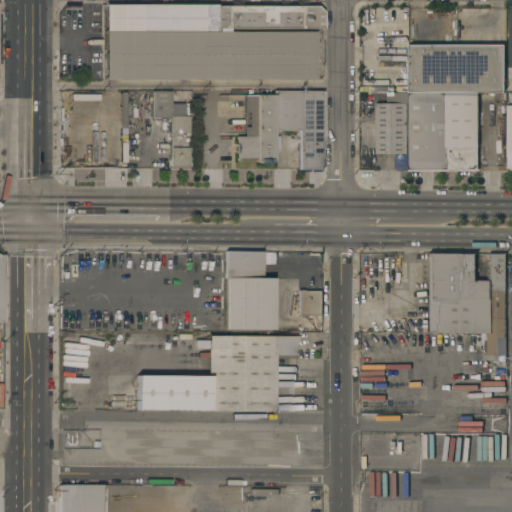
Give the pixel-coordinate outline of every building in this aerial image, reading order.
[(409,92),(406,92),(406,81),(359,81),(359,56),(396,56),(396,50),(359,50),(359,37),(374,37),(375,29),(359,29),(359,4),(396,4),(396,40),(408,40),(409,92)] [(215,5),(215,6),(316,6),(322,12),(322,29),(227,29),(227,32),(312,32),(312,80),(103,79),(103,31),(103,5),(215,5)] [(409,92),(408,40),(409,40),(409,43),(504,44),(504,92),(451,92),(409,92)] [(170,91),(170,104),(183,104),(183,116),(187,116),(187,148),(187,166),(169,166),(169,148),(169,117),(150,117),(150,91),(170,91)] [(273,91),(297,91),(297,130),(273,130),(273,95),(273,91)] [(323,91),(322,151),(324,151),(324,167),(322,167),(322,169),(297,169),(298,130),(297,130),(297,91),(323,91)] [(374,153),(375,102),(386,103),(387,92),(406,92),(409,92),(407,154),(374,153)] [(451,101),(445,101),(445,147),(478,147),(478,170),(456,169),(456,170),(407,170),(407,154),(409,92),(451,92),(451,101)] [(273,130),(272,162),(271,162),(271,161),(270,161),(270,163),(258,163),(258,162),(255,162),(255,161),(235,161),(235,158),(236,158),(236,153),(234,153),(234,144),(235,144),(235,136),(243,136),(243,95),(273,95),(273,130)] [(224,252),(262,252),(262,279),(271,279),(272,331),(225,331),(224,252)] [(475,253),(475,280),(490,280),(490,255),(488,255),(488,253),(505,253),(505,291),(506,291),(506,354),(486,354),(486,334),(429,334),(429,253),(475,253)] [(322,290),(322,315),(297,315),(297,290),(322,290)] [(135,376),(206,377),(206,349),(194,349),(194,340),(206,340),(206,336),(296,336),(296,355),(273,355),(273,411),(135,411),(135,376)] [(101,485),(101,511),(57,511),(57,485),(101,485)]
